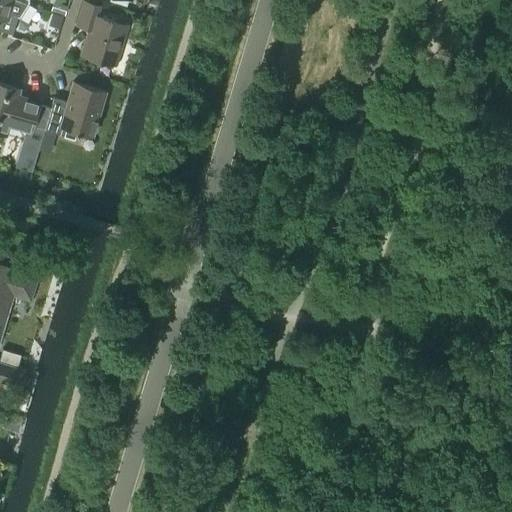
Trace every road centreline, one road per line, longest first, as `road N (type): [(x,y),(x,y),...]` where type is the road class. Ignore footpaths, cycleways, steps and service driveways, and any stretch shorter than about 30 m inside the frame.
road 1 (unclassified): [(115,511),(269,0)]
road 2 (unknown): [(197,0),(45,511)]
